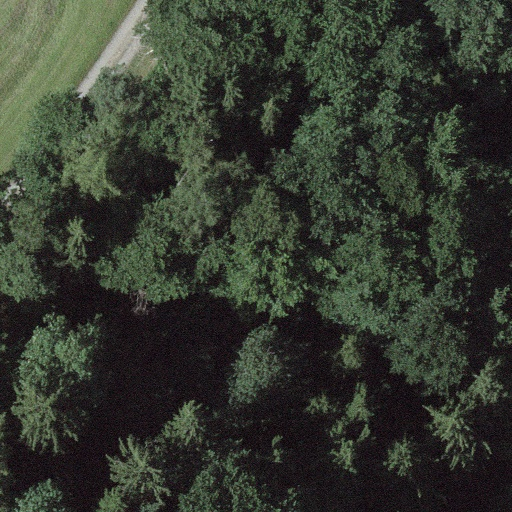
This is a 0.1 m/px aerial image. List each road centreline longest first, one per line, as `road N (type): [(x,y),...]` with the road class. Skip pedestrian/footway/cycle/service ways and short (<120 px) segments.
road 1 (track): [(363,511),(393,344),(511,105)]
road 2 (track): [(134,0),(0,187)]
road 3 (track): [(424,511),(393,344)]
